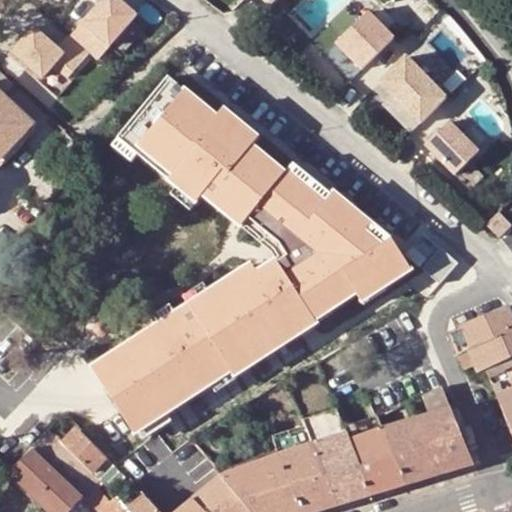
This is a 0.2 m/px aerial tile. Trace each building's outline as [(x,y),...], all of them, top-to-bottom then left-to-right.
[(100,0),(84,20),(112,45),(140,13),(125,0),(100,0)] [(337,76),(380,34),(354,8),(311,50),(337,76)] [(36,19),(11,47),(43,74),(53,62),(67,45),(61,40),(36,19)] [(67,45),(53,62),(70,77),(91,52),(68,31),(61,40),(67,45)] [(405,125),(436,94),(393,51),(362,83),(405,125)] [(94,367),(133,437),(231,371),(235,377),(319,324),(315,319),(357,293),(362,303),(413,268),(393,238),(389,242),(374,229),(375,227),(334,194),(332,195),(293,165),(285,173),(252,146),(258,140),(222,109),(216,118),(168,78),(116,137),(135,154),(173,187),(192,203),(199,196),(242,225),(279,259),(257,273),(253,265),(94,367)] [(0,81),(0,156),(38,117),(0,81)] [(444,177),(469,152),(438,120),(413,145),(444,177)] [(135,154),(116,137),(109,145),(128,161),(135,154)] [(185,210),(192,203),(173,187),(166,195),(185,210)] [(412,248),(406,254),(419,266),(425,259),(412,248)] [(449,336),(458,357),(511,331),(511,314),(509,307),(467,328),(449,336)] [(480,373),(487,369),(511,357),(511,331),(458,357),(463,368),(475,363),(480,373)] [(497,399),(511,435),(511,357),(487,369),(497,394),(496,395),(497,399)] [(424,396),(432,413),(450,408),(443,389),(424,396)] [(498,442),(511,436),(511,435),(497,399),(483,406),(498,442)] [(403,423),(416,419),(409,402),(397,409),(403,423)] [(472,464),(450,408),(432,413),(416,419),(437,475),(472,464)] [(305,426),(336,505),(370,495),(349,442),(343,427),(336,411),(303,421),(305,426)] [(379,424),(393,417),(391,412),(377,420),(379,424)] [(370,495),(403,485),(381,430),(381,429),(379,424),(377,420),(375,414),(343,427),(349,442),(370,495)] [(381,430),(403,485),(437,475),(416,419),(403,423),(381,429),(381,430)] [(277,449),(280,456),(299,511),(314,511),(336,505),(305,426),(273,437),(276,448),(277,449)] [(59,440),(93,473),(106,459),(75,428),(67,437),(59,430),(54,435),(59,440)] [(50,464),(64,449),(57,443),(49,435),(35,450),(50,464)] [(64,449),(50,464),(48,466),(76,494),(94,475),(93,473),(59,440),(57,443),(64,449)] [(48,466),(32,450),(9,474),(46,511),(68,511),(81,499),(76,494),(48,466)] [(250,511),(299,511),(280,456),(233,473),(221,477),(250,511)] [(215,471),(221,477),(233,473),(230,466),(215,471)] [(81,499),(94,511),(129,511),(130,511),(125,508),(108,489),(94,475),(76,494),(81,499)] [(250,511),(221,477),(204,491),(199,486),(187,495),(192,501),(179,511),(177,511),(168,503),(159,511),(250,511)] [(146,499),(142,494),(125,508),(130,511),(146,499)] [(129,511),(159,511),(146,499),(130,511),(129,511)]
